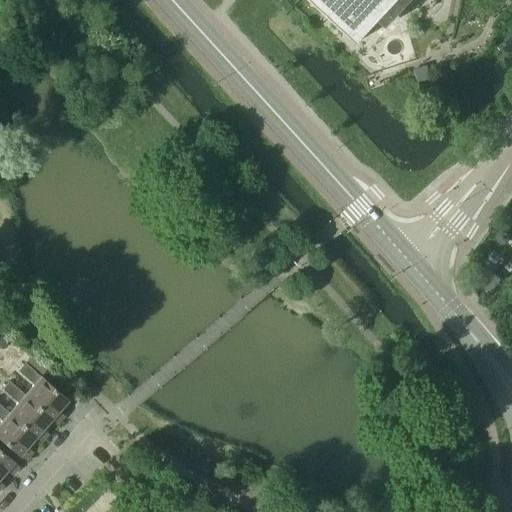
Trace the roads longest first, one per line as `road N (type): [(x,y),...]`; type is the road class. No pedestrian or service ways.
road 1 (secondary): [(170,0),(398,250)]
road 2 (residential): [(10,511),(102,407)]
road 3 (secondary): [(413,266),(501,373)]
road 4 (tertiary): [(413,266),(458,220),(493,162)]
road 5 (tertiary): [(493,162),(398,250)]
